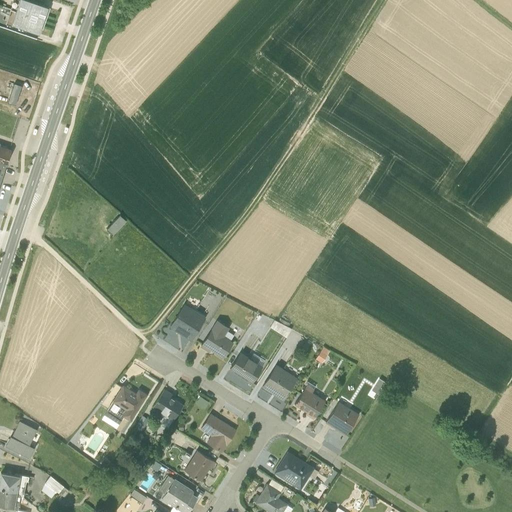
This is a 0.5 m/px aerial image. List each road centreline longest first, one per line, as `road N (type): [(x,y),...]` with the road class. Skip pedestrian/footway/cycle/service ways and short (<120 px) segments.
road 1 (primary): [(94,0),(0,283)]
road 2 (residential): [(271,421),(158,359)]
